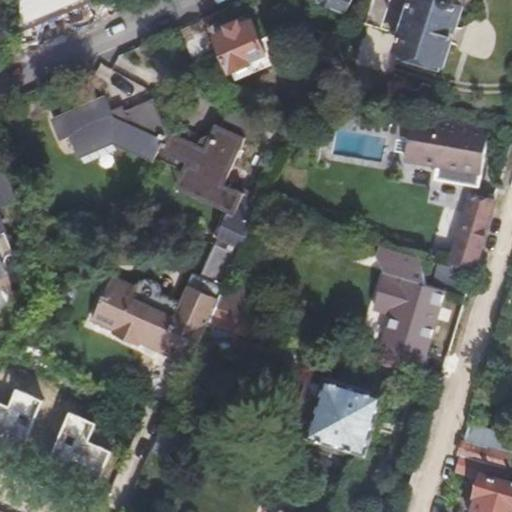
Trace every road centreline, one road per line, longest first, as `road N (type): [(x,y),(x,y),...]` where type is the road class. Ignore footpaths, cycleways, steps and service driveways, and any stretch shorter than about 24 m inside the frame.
road 1 (residential): [(418,511),(511,216)]
road 2 (residential): [(194,0),(0,82)]
